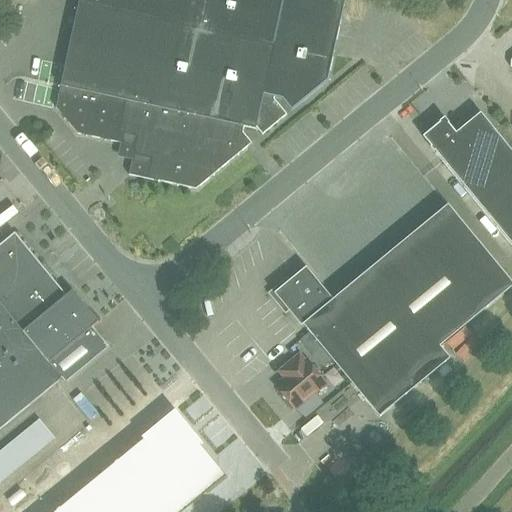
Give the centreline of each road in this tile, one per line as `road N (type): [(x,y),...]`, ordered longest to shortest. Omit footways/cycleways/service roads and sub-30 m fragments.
road 1 (unclassified): [(142,301),(463,36),(486,0)]
road 2 (unclassified): [(142,301),(0,130)]
road 3 (unclassified): [(274,463),(142,301)]
